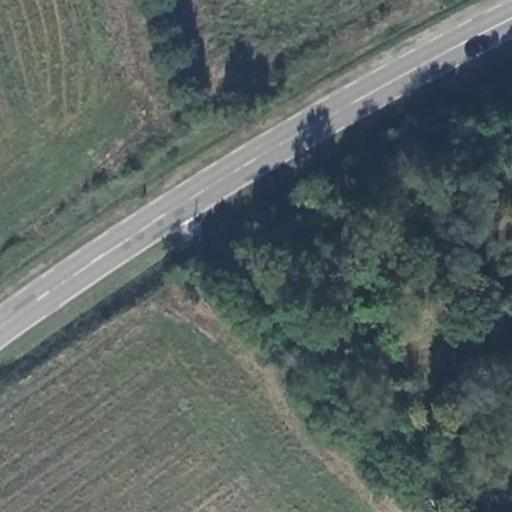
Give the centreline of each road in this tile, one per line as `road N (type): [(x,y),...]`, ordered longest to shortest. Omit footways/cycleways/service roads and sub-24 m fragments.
road 1 (secondary): [(0,331),(279,149),(511,22)]
road 2 (track): [(182,210),(221,262),(281,319),(338,355),(407,361),(511,334)]
